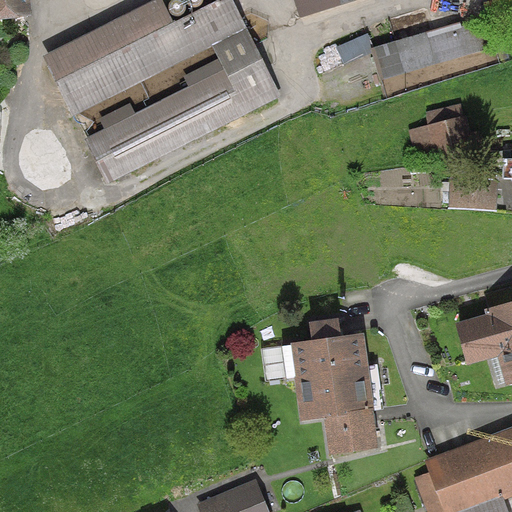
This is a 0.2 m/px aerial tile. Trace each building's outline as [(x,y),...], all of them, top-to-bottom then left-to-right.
[(30,0),(0,0),(0,18),(32,15),(30,0)] [(162,0),(152,0),(43,55),(73,115),(212,45),(246,27),(232,0),(223,0),(220,2),(219,0),(216,0),(173,22),(162,0)] [(182,14),(184,12),(185,10),(186,7),(185,4),(184,2),(182,0),(171,0),(172,0),(170,2),(168,5),(168,8),(169,11),(171,13),(174,15),(177,16),(180,15),(182,14)] [(352,0),(294,0),(300,17),(352,0)] [(485,49),(476,22),(461,26),(460,22),(371,49),(381,80),(485,49)] [(281,95),(246,27),(212,45),(224,69),(85,139),(107,183),(281,95)] [(429,124),(409,129),(418,165),(475,150),(466,114),(463,115),(460,103),(426,112),(429,124)] [(511,178),(511,157),(502,157),(502,179),(511,178)] [(449,208),(497,210),(498,178),(450,177),(449,208)] [(506,385),(511,383),(511,301),(485,309),(486,314),(455,322),(466,364),(498,356),(506,385)] [(369,365),(364,332),(341,336),(338,318),(309,322),(312,340),(291,343),(291,345),(282,346),(286,379),(294,378),(301,421),(324,417),(374,410),(384,409),(378,364),(369,365)] [(379,448),(374,410),(324,417),(329,455),(379,448)] [(511,495),(511,426),(424,460),(429,473),(414,477),(426,511),(508,511),(504,499),(511,495)] [(269,511),(256,479),(198,504),(201,511),(269,511)]
